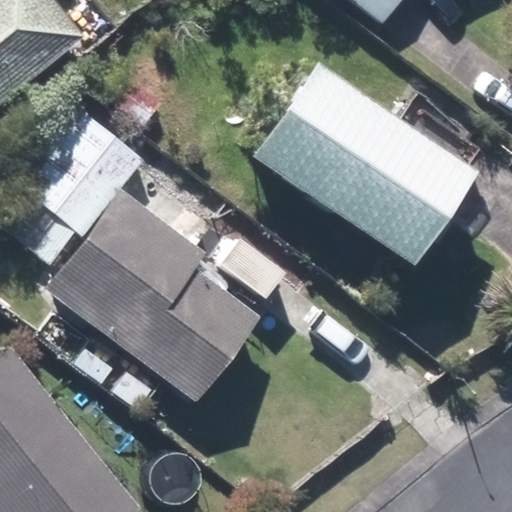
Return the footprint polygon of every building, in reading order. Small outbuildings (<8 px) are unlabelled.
[(0,0),(0,107),(77,45),(40,0),(0,0)] [(396,0),(359,0),(382,18),(396,0)] [(477,161),(315,50),(246,150),(409,261),(477,161)] [(5,231),(59,268),(45,288),(199,394),(256,311),(195,269),(211,246),(118,182),(142,147),(83,107),(75,119),(47,100),(0,167),(0,173),(30,195),(5,231)] [(0,509),(2,511),(129,511),(142,502),(13,343),(0,353),(0,509)]
